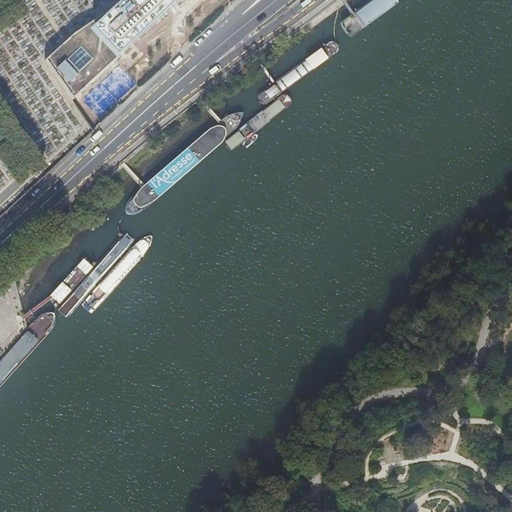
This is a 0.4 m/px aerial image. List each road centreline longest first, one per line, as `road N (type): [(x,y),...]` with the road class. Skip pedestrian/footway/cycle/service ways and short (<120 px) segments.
road 1 (primary): [(0,245),(175,85)]
road 2 (track): [(316,511),(318,468),(358,409),(383,395),(447,387)]
road 3 (primary): [(175,85),(210,77),(313,0)]
road 4 (track): [(447,387),(468,375),(493,308),(511,287)]
